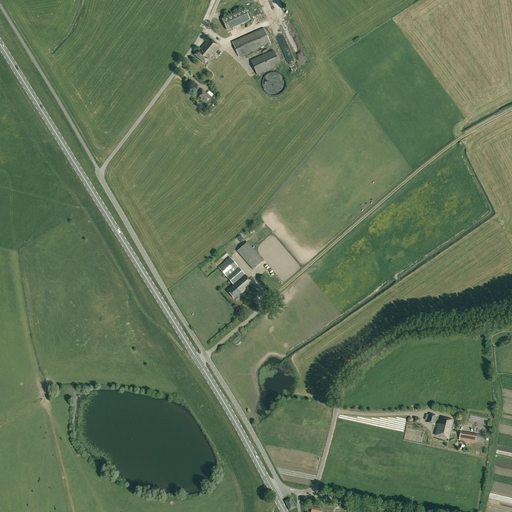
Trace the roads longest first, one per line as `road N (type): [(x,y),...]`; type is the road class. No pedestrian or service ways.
road 1 (unclassified): [(282,490),(100,173),(204,32),(218,0)]
road 2 (primary): [(274,494),(0,43)]
road 3 (track): [(197,361),(444,151),(511,111)]
road 4 (unclassified): [(282,490),(315,486),(341,386),(356,367),(408,331),(511,311)]
road 5 (track): [(11,257),(36,370),(100,511)]
road 6 (track): [(137,302),(0,75)]
